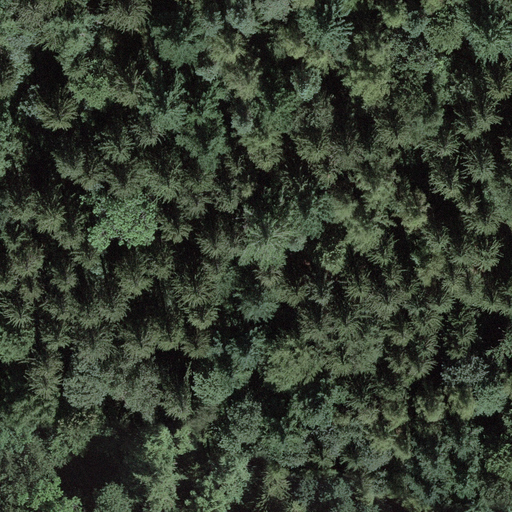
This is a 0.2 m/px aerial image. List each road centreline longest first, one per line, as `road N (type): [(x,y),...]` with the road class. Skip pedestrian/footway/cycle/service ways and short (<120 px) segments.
road 1 (track): [(285,0),(511,253)]
road 2 (track): [(0,343),(101,511)]
